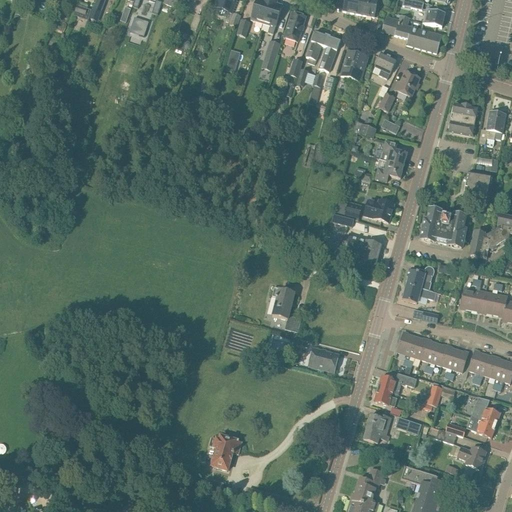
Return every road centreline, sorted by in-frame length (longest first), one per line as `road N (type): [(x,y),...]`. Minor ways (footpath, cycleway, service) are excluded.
road 1 (residential): [(322,511),(381,319)]
road 2 (residential): [(381,319),(428,144)]
road 3 (residential): [(447,75),(297,0)]
road 4 (residential): [(511,351),(381,319)]
